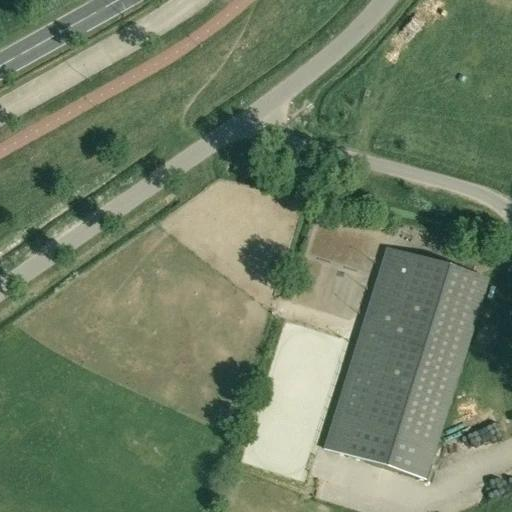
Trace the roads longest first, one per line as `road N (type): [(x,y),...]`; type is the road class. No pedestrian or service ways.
road 1 (residential): [(256,110),(0,289)]
road 2 (residential): [(256,110),(283,138),(482,194),(511,210)]
road 3 (unclassified): [(389,0),(256,110)]
road 4 (tertiary): [(128,0),(0,73)]
